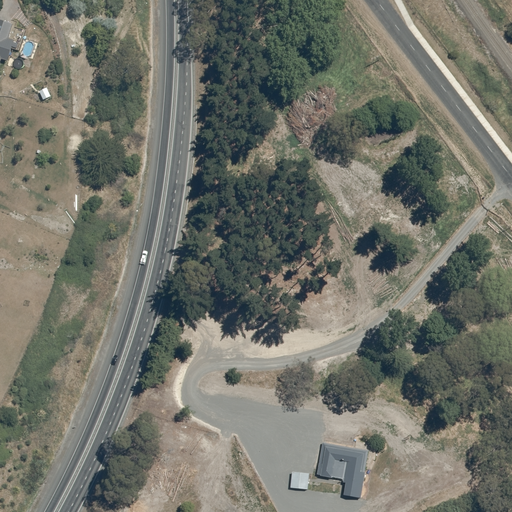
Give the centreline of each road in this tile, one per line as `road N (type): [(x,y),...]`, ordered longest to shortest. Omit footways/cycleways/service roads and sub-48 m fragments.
road 1 (trunk): [(49,511),(107,384),(140,282),(167,127),(171,0)]
road 2 (trunk): [(183,0),(183,122),(167,241),(126,384),(68,511)]
road 3 (unclassified): [(511,177),(376,0)]
